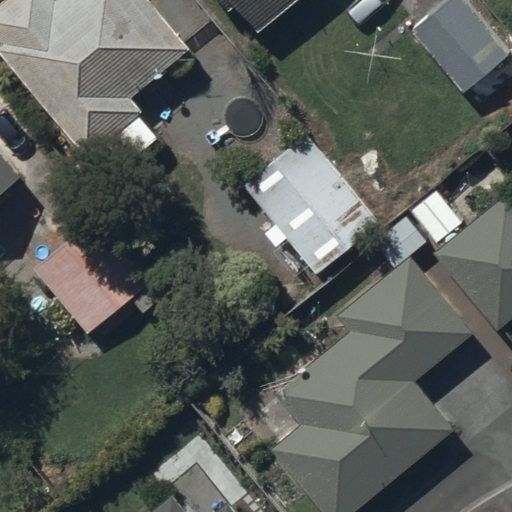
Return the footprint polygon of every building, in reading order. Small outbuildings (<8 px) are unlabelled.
[(0,0),(0,28),(4,34),(0,37),(0,38),(89,145),(98,140),(116,162),(168,121),(148,96),(194,60),(182,44),(190,38),(160,0),(0,0)] [(245,0),(261,20),(285,0),(245,0)] [(472,0),(440,0),(413,22),(463,85),(510,47),(472,0)] [(511,0),(486,0),(511,30),(511,0)] [(244,51),(186,101),(237,161),(295,111),(244,51)] [(309,126),(243,177),(275,218),(264,226),(285,252),(296,243),(315,268),(381,217),(309,126)] [(0,183),(23,164),(0,137),(0,183)] [(511,190),(508,185),(434,245),(498,323),(511,311),(511,190)] [(31,262),(89,327),(94,323),(105,336),(136,309),(125,296),(154,270),(96,205),(31,262)] [(301,418),(271,443),(327,511),(345,511),(456,423),(416,373),(474,326),(411,249),(427,235),(407,210),(376,236),(395,259),(371,279),(353,257),(327,278),(346,301),(338,308),(350,322),(274,384),(301,418)] [(241,511),(230,497),(211,511),(193,511),(173,486),(140,511),(241,511)]
